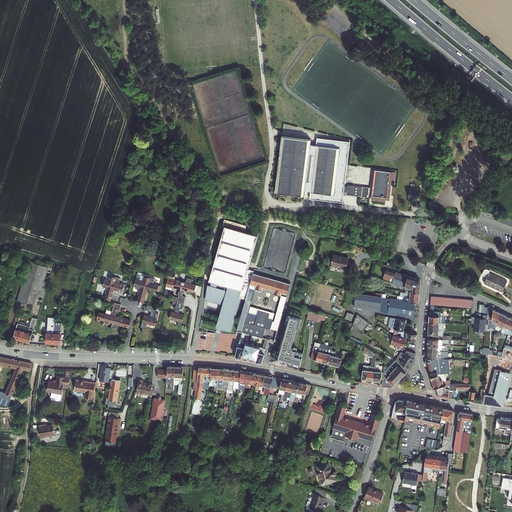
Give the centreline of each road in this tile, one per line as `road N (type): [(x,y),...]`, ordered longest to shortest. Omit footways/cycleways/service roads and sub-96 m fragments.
road 1 (tertiary): [(393,392),(186,359)]
road 2 (motorway): [(390,0),(511,99)]
road 3 (motorway): [(511,80),(413,0)]
road 4 (tertiary): [(352,511),(393,392)]
road 5 (tertiary): [(124,358),(0,350)]
